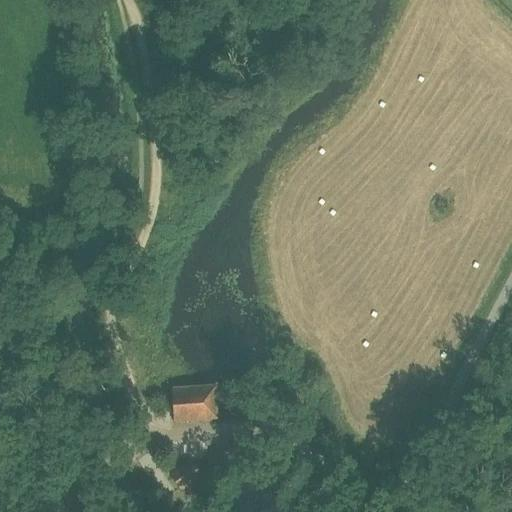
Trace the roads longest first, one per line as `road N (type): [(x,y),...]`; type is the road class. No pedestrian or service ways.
road 1 (unclassified): [(141,443),(262,426),(359,489),(393,491),(425,462),(511,283)]
road 2 (unclassified): [(146,219),(113,303),(117,366),(141,443)]
road 3 (track): [(132,0),(156,109),(158,167),(146,219)]
road 4 (unclassified): [(58,495),(0,381)]
